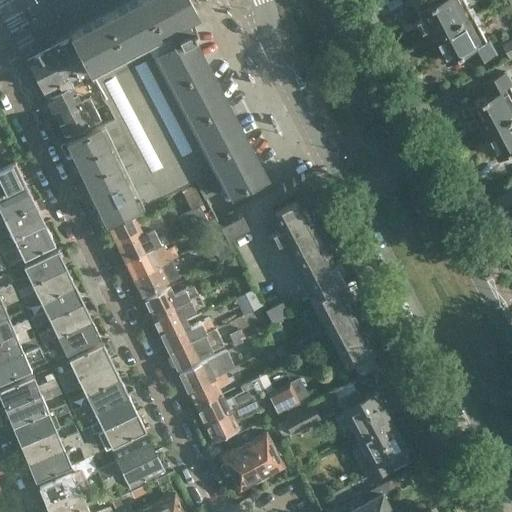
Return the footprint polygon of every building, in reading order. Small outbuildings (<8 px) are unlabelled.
[(192,26),(186,16),(197,11),(190,0),(131,0),(69,31),(71,34),(71,35),(94,80),(84,86),(89,96),(100,90),(104,98),(113,117),(100,124),(138,204),(193,178),(204,197),(226,186),(230,194),(265,176),(193,33),(197,30),(194,24),(192,26)] [(440,0),(441,1),(424,10),(437,35),(475,16),(466,0),(440,0)] [(487,40),(475,16),(437,35),(450,60),(467,51),(474,64),(497,52),(490,38),(487,40)] [(84,86),(94,80),(71,35),(51,45),(67,78),(69,81),(72,86),(81,81),(84,86)] [(511,58),(511,57),(511,37),(503,43),(511,58)] [(67,78),(51,45),(26,58),(43,90),(67,78)] [(489,132),(511,119),(511,81),(508,73),(486,84),(493,97),(476,106),(478,110),(475,111),(483,125),(485,124),(489,132)] [(72,86),(69,81),(67,78),(43,90),(55,114),(89,96),(84,86),(81,81),(72,86)] [(100,90),(89,96),(55,114),(65,135),(91,123),(84,108),(104,98),(100,90)] [(511,119),(489,132),(493,139),(491,141),(498,155),(501,154),(503,158),(511,153),(511,119)] [(138,204),(100,124),(67,140),(106,220),(138,204)] [(0,167),(0,193),(25,182),(14,161),(0,167)] [(0,210),(3,217),(34,202),(25,182),(0,193),(0,210)] [(181,189),(191,207),(202,201),(193,183),(181,189)] [(320,299),(315,301),(348,367),(374,353),(341,288),(346,285),(335,262),(334,263),(302,200),(276,214),(320,299)] [(0,243),(44,222),(34,202),(3,217),(9,229),(0,233),(0,243)] [(203,222),(215,216),(209,203),(196,209),(203,222)] [(163,221),(158,209),(149,214),(138,219),(135,213),(109,226),(117,243),(154,226),(154,225),(162,221),(163,221)] [(221,227),(215,216),(203,222),(211,237),(222,231),(220,227),(221,227)] [(240,217),(221,227),(220,227),(222,231),(227,241),(248,231),(240,217)] [(125,260),(163,241),(170,238),(162,221),(154,225),(154,226),(117,243),(125,260)] [(44,222),(0,243),(0,247),(3,253),(17,246),(23,258),(54,243),(44,222)] [(219,260),(222,259),(234,252),(228,243),(227,241),(222,231),(211,237),(209,239),(219,260)] [(133,276),(178,254),(174,244),(166,248),(163,241),(125,260),(133,276)] [(18,290),(66,267),(57,249),(23,265),(29,276),(26,277),(24,275),(13,280),(18,290)] [(178,254),(133,276),(141,293),(167,280),(168,281),(179,275),(171,258),(178,255),(178,254)] [(66,267),(18,290),(21,297),(35,290),(41,300),(75,284),(66,267)] [(0,297),(15,292),(11,283),(0,287),(0,297)] [(34,325),(49,318),(83,301),(75,284),(41,300),(45,310),(30,317),(34,325)] [(189,298),(199,293),(194,284),(174,293),(170,287),(144,299),(152,317),(189,299),(189,298)] [(250,300),(257,297),(253,287),(245,291),(250,300)] [(15,292),(0,297),(0,318),(8,315),(4,305),(18,299),(15,292)] [(160,333),(187,320),(183,314),(204,304),(199,293),(189,298),(189,299),(152,317),(160,333)] [(51,338),(91,318),(83,301),(49,318),(53,326),(38,333),(42,342),(43,341),(51,337),(51,338)] [(282,301),(265,309),(272,323),(289,314),(282,301)] [(308,305),(289,314),(272,323),(276,331),(304,318),(312,314),(308,305)] [(327,343),(312,314),(304,318),(318,347),(327,343)] [(0,339),(16,332),(31,326),(27,318),(12,325),(8,315),(0,318),(0,339)] [(168,349),(214,327),(209,317),(200,321),(201,322),(190,327),(187,320),(160,333),(168,349)] [(91,318),(51,338),(54,345),(61,342),(66,353),(100,336),(91,318)] [(214,327),(168,349),(176,367),(224,344),(216,326),(214,327)] [(229,334),(234,343),(246,337),(242,329),(229,334)] [(16,332),(0,339),(0,359),(23,350),(16,332)] [(43,341),(42,342),(37,344),(41,352),(42,353),(48,350),(43,341)] [(62,386),(78,378),(111,361),(103,343),(69,360),(73,367),(57,375),(62,386)] [(42,353),(41,352),(37,344),(23,350),(0,359),(0,381),(31,368),(27,358),(30,356),(32,359),(42,354),(42,353)] [(278,360),(288,355),(283,344),(273,349),(278,360)] [(188,390),(224,372),(235,367),(226,349),(205,359),(206,361),(180,373),(188,390)] [(86,395),(120,378),(111,361),(78,378),(62,386),(65,392),(81,384),(86,395)] [(229,383),(224,372),(188,390),(196,406),(222,393),(219,387),(229,383)] [(37,385),(33,373),(0,387),(0,393),(6,407),(58,385),(55,377),(37,385)] [(240,404),(203,422),(212,439),(238,426),(235,420),(245,415),(273,402),(278,412),(287,407),(297,402),(310,396),(300,376),(287,382),(267,392),(240,404)] [(94,411),(128,395),(120,378),(86,395),(90,403),(87,405),(86,403),(72,409),(77,419),(94,411)] [(240,404),(267,392),(261,381),(244,390),(225,399),(222,393),(196,406),(203,422),(240,404)] [(13,425),(48,410),(48,409),(44,400),(61,393),(58,385),(6,407),(13,425)] [(359,436),(388,421),(373,392),(344,407),(359,436)] [(85,437),(92,433),(102,428),(136,412),(128,395),(94,411),(99,421),(81,430),(85,437)] [(297,402),(287,407),(290,412),(312,400),(310,396),(297,402)] [(321,418),(312,400),(290,412),(283,416),(284,418),(276,422),(283,435),(291,431),(292,433),(321,418)] [(20,442),(55,428),(60,426),(56,416),(69,410),(66,402),(48,409),(48,410),(13,425),(20,442)] [(111,446),(145,430),(136,412),(102,428),(103,429),(97,431),(105,448),(111,445),(111,446)] [(373,482),(394,471),(392,468),(406,461),(401,451),(403,449),(388,421),(359,436),(374,465),(366,469),(373,482)] [(237,432),(260,476),(281,465),(265,433),(253,439),(246,426),(237,432)] [(28,460),(81,437),(79,431),(60,439),(55,428),(20,442),(28,460)] [(238,487),(260,476),(237,432),(228,436),(235,449),(222,456),(238,487)] [(102,478),(155,453),(146,435),(113,451),(117,459),(97,469),(99,473),(102,478)] [(81,437),(28,460),(36,479),(71,464),(66,452),(79,447),(84,458),(92,455),(87,442),(83,443),(81,439),(82,438),(81,437)] [(87,442),(92,455),(100,451),(93,438),(87,442)] [(155,453),(102,478),(106,488),(126,479),(129,486),(114,493),(116,497),(131,490),(166,473),(164,469),(163,470),(155,453)] [(99,473),(97,469),(92,455),(84,458),(71,464),(74,471),(39,486),(46,502),(89,484),(87,479),(99,473)] [(106,488),(102,478),(99,473),(87,479),(89,484),(46,502),(49,511),(67,511),(86,504),(81,493),(91,488),(91,490),(92,489),(93,490),(95,489),(97,492),(106,488)] [(148,492),(144,484),(131,491),(131,490),(116,497),(111,499),(117,511),(156,511),(152,503),(134,511),(132,508),(131,508),(128,502),(148,492)] [(355,496),(349,484),(328,495),(335,507),(355,496)] [(151,501),(152,503),(156,511),(183,511),(173,490),(151,501)] [(391,511),(381,492),(362,502),(359,496),(328,511),(430,511),(428,508),(420,511),(391,511)]
